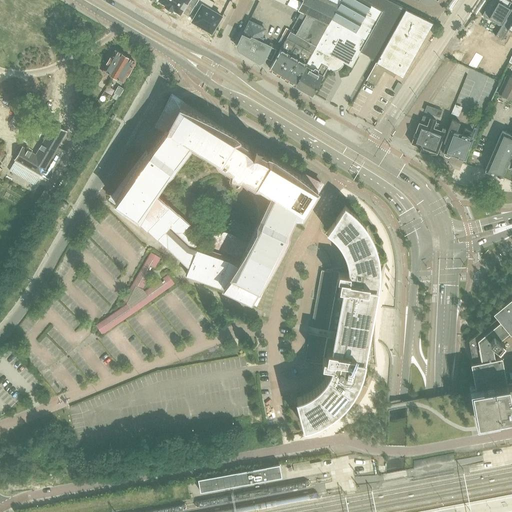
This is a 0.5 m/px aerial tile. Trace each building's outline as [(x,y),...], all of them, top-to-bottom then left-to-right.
[(158,0),(166,4),(165,6),(167,7),(170,9),(172,10),(173,9),(180,13),(181,12),(184,8),(190,12),(191,11),(195,5),(197,0),(158,0)] [(195,16),(192,21),(199,25),(200,26),(201,26),(203,27),(204,28),(211,32),(221,15),(210,9),(214,2),(210,0),(197,0),(195,5),(200,8),(195,16)] [(277,0),(284,3),(285,0),(301,0),(303,1),(298,10),(306,14),(316,18),(328,24),(339,5),(328,0),(277,0)] [(344,62),(345,63),(351,66),(361,49),(378,58),(406,9),(386,0),(341,0),(339,5),(328,24),(316,46),(344,62)] [(489,1),(482,15),(499,25),(509,7),(508,6),(511,1),(509,0),(497,0),(495,4),(489,1)] [(375,85),(384,70),(385,67),(402,77),(433,22),(406,9),(378,58),(366,80),(367,78),(370,80),(369,82),(375,85)] [(511,14),(509,12),(495,36),(502,40),(508,29),(511,31),(511,14)] [(286,78),(286,79),(287,79),(287,78),(289,79),(288,80),(295,84),(305,65),(316,46),(328,24),(316,18),(306,14),(295,34),(290,31),(276,56),(269,68),(270,69),(270,68),(272,69),(272,70),(284,77),(286,78)] [(271,60),(273,54),(278,46),(271,43),(269,45),(263,42),(266,38),(261,36),(265,30),(264,27),(250,20),(246,28),(244,32),(237,45),(238,49),(245,53),(247,54),(251,56),(250,56),(252,58),(252,57),(259,62),(263,60),(265,56),(271,60)] [(313,92),(314,92),(328,67),(330,68),(331,68),(332,69),(334,69),(335,69),(336,69),(337,68),(339,68),(341,67),(341,66),(342,65),(343,64),(344,62),(316,46),(305,65),(295,84),(311,93),(312,93),(313,93),(313,92)] [(455,48),(450,56),(461,62),(466,54),(455,48)] [(122,54),(115,50),(111,57),(110,57),(107,63),(104,69),(103,72),(106,74),(108,72),(113,75),(125,56),(122,54)] [(498,95),(511,101),(511,53),(508,61),(511,62),(511,77),(507,75),(497,94),(498,95)] [(134,62),(128,58),(128,57),(125,56),(113,75),(119,78),(118,81),(122,83),(123,81),(127,75),(130,69),(134,62)] [(97,73),(93,80),(98,83),(102,76),(97,73)] [(117,99),(119,95),(123,89),(118,86),(112,96),(117,99)] [(254,301),(297,210),(301,214),(302,214),(314,194),(321,183),(318,181),(309,175),(306,173),(298,175),(278,163),(275,162),(265,155),(266,152),(257,147),(255,148),(250,145),(250,144),(249,144),(249,145),(239,139),(233,136),(172,98),(162,114),(157,123),(156,124),(164,129),(125,181),(113,196),(112,198),(113,198),(114,199),(135,215),(168,246),(189,266),(186,274),(228,289),(254,301)] [(433,153),(436,153),(437,152),(445,131),(446,128),(434,123),(436,120),(423,115),(420,122),(419,122),(411,143),(422,147),(423,146),(426,147),(425,148),(428,149),(428,153),(431,153),(432,151),(433,152),(433,153)] [(455,154),(460,156),(465,158),(472,137),(474,132),(464,128),(462,134),(455,131),(456,128),(459,122),(451,119),(443,141),(446,142),(446,143),(444,151),(443,152),(444,155),(448,157),(451,155),(452,153),(452,154),(452,153),(452,152),(456,153),(455,154)] [(49,179),(65,151),(57,147),(66,131),(53,124),(36,154),(22,146),(15,159),(49,179)] [(501,175),(502,176),(503,174),(502,174),(506,166),(511,152),(511,132),(511,135),(502,131),(486,168),(485,168),(485,169),(497,173),(497,174),(498,174),(501,175)] [(63,201),(60,207),(65,210),(68,204),(63,201)] [(332,413),(330,411),(333,409),(335,406),(338,404),(340,402),(342,400),(344,397),(346,395),(348,392),(350,389),(352,386),(353,384),(354,381),(356,378),(357,375),(358,372),(359,369),(360,365),(360,362),(355,361),(356,355),(361,356),(376,359),(375,356),(373,332),(374,330),(374,315),(374,313),(375,307),(375,302),(376,297),(377,291),(376,291),(368,290),(369,284),(374,285),(375,282),(375,279),(376,276),(376,273),(376,269),(376,266),(375,263),(375,260),(374,257),(374,253),(373,250),(372,247),(371,244),(370,241),(368,238),(367,235),(365,232),(363,229),(366,228),(366,227),(364,224),(361,220),(358,217),(355,214),(352,211),(349,208),(344,205),(327,230),(331,233),(335,237),(338,240),(342,245),(343,247),(344,250),(345,252),(346,255),(347,257),(347,260),(348,262),(348,265),(349,267),(349,270),(349,272),(339,271),(322,363),(332,365),(331,368),(330,370),(328,373),(327,375),(326,377),(324,379),(323,381),(321,383),(319,385),(317,387),(315,388),(313,390),(311,391),(308,392),(306,394),(304,395),(301,396),(299,396),(296,397),(304,427),(307,426),(310,425),(313,424),(316,422),(319,421),(322,420),(325,418),(328,416),(331,414),(332,413)] [(126,304),(96,325),(102,335),(174,284),(167,274),(162,278),(163,280),(162,282),(160,279),(144,291),(142,289),(152,272),(148,269),(150,267),(154,269),(161,258),(150,251),(122,300),(126,302),(126,304)] [(330,270),(322,269),(305,359),(313,360),(330,270)] [(511,295),(493,311),(497,317),(468,340),(472,362),(471,363),(476,389),(507,384),(502,357),(495,358),(493,350),(496,347),(499,349),(504,343),(500,339),(509,331),(510,332),(511,330),(511,295)] [(511,382),(507,384),(476,389),(471,390),(477,423),(499,419),(499,420),(511,417),(511,382)] [(200,491),(279,477),(282,476),(280,465),(279,463),(277,464),(198,478),(198,480),(200,491)]
